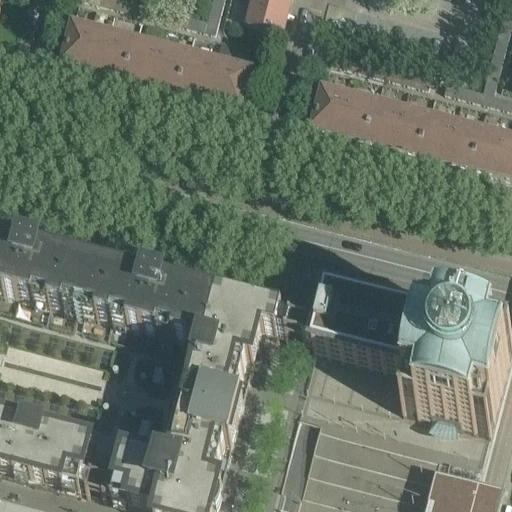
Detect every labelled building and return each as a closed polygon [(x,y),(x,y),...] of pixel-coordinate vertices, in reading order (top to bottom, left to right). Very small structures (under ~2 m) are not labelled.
[(108,0),(81,0),(80,4),(215,39),(225,0),(214,0),(208,26),(108,0)] [(289,10),(292,0),(256,0),(256,2),(289,10)] [(446,90),(444,98),(511,115),(511,104),(500,102),(494,100),(511,27),(511,0),(508,0),(484,97),(447,88),(446,90)] [(282,39),(289,10),(256,2),(248,30),(282,39)] [(63,69),(126,85),(136,47),(73,31),(63,69)] [(189,61),(136,47),(126,85),(179,99),(189,61)] [(428,94),(431,84),(333,59),(330,69),(428,94)] [(189,61),(179,99),(241,115),(251,77),(189,61)] [(313,134),(366,148),(376,109),(323,96),(313,134)] [(430,123),(376,109),(366,148),(420,162),(430,123)] [(420,162),(473,175),(483,137),(430,123),(420,162)] [(511,144),(483,137),(473,175),(511,185),(511,144)] [(0,383),(182,431),(214,304),(0,248),(0,383)] [(160,511),(217,511),(262,340),(290,348),(316,355),(320,337),(294,331),(282,328),(284,322),(214,304),(182,431),(160,511)] [(316,355),(315,359),(329,363),(412,385),(403,420),(489,442),(491,442),(511,360),(511,354),(425,332),(328,307),(327,310),(320,337),(316,355)] [(299,420),(274,511),(470,511),(489,442),(403,420),(412,385),(329,363),(315,359),(306,393),(299,420)] [(0,478),(129,511),(160,511),(182,431),(0,383),(0,478)]
